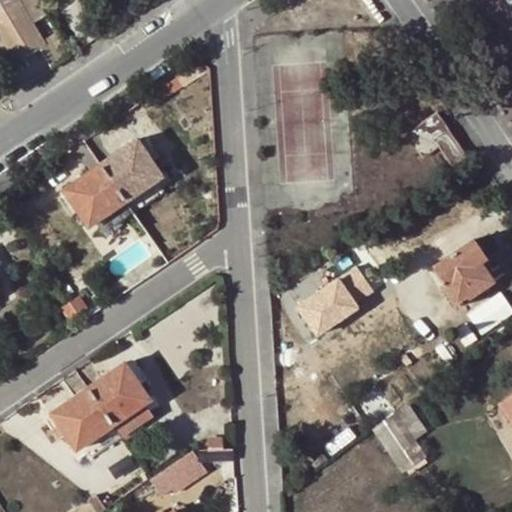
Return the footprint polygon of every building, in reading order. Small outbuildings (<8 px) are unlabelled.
[(28,9),(41,1),(41,0),(0,0),(0,27),(19,57),(47,41),(28,9)] [(453,165),(467,155),(436,111),(404,133),(421,156),(438,144),(453,165)] [(189,128),(194,124),(187,115),(182,119),(189,128)] [(139,140),(102,165),(127,200),(157,180),(163,176),(139,140)] [(127,200),(102,165),(64,191),(89,226),(95,222),(127,200)] [(157,180),(127,200),(134,212),(165,191),(157,180)] [(134,212),(127,200),(95,222),(103,233),(134,212)] [(455,306),(494,281),(481,261),(487,258),(474,238),(434,266),(445,281),(441,284),(455,306)] [(300,299),(320,335),(386,298),(366,262),(300,299)] [(511,300),(504,288),(470,311),(485,332),(511,313),(511,300)] [(70,303),(77,312),(82,309),(75,299),(70,303)] [(73,315),(77,312),(70,303),(66,306),(73,315)] [(87,388),(112,425),(145,403),(151,399),(126,362),(87,388)] [(81,447),(112,425),(87,388),(51,412),(77,449),(81,447)] [(362,402),(376,422),(392,411),(384,400),(383,401),(377,392),(362,402)] [(511,393),(503,399),(511,411),(511,393)] [(145,403),(112,425),(120,436),(152,414),(145,403)] [(376,422),(384,433),(400,457),(413,447),(398,425),(400,423),(392,411),(376,422)] [(120,436),(112,425),(81,447),(89,457),(120,436)] [(154,477),(168,496),(211,467),(198,447),(154,477)]
